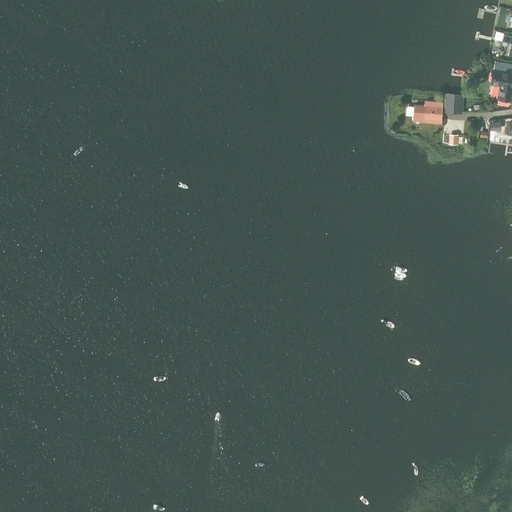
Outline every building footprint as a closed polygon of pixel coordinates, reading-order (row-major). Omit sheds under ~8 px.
[(511,35),(504,33),(502,40),(511,43),(507,54),(511,55),(511,35)] [(511,86),(511,73),(492,70),(490,83),(500,85),(498,98),(509,100),(511,87),(511,86)] [(445,92),(444,102),(444,112),(462,113),(464,93),(461,93),(445,92)] [(414,104),(413,121),(424,122),(424,118),(441,120),(442,106),(423,105),(414,104)] [(458,144),(458,134),(449,134),(449,144),(458,144)]
